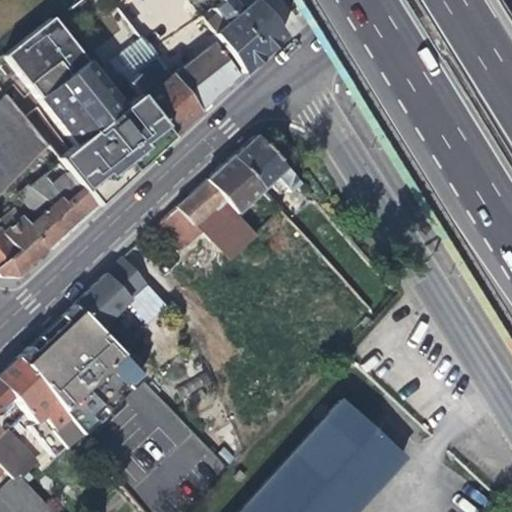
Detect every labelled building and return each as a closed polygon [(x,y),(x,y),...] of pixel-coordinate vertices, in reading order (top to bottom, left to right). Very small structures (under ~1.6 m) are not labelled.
[(216,0),(218,3),(257,55),(282,33),(251,0),(248,0),(236,10),(229,0),(216,0)] [(237,74),(257,55),(218,3),(211,8),(214,13),(204,22),(211,32),(209,34),(237,74)] [(52,159),(66,176),(91,208),(167,138),(133,95),(118,107),(47,18),(0,55),(71,144),(52,159)] [(159,37),(145,48),(167,76),(195,113),(234,77),(209,45),(183,64),(172,49),(170,51),(159,37)] [(133,95),(167,138),(195,113),(167,76),(145,48),(126,64),(115,72),(133,95)] [(0,194),(48,154),(8,102),(0,109),(0,194)] [(240,146),(228,157),(259,191),(265,185),(276,196),(283,190),(286,194),(295,186),(250,137),(240,146)] [(233,216),(259,191),(228,157),(217,167),(201,182),(233,216)] [(0,276),(14,278),(91,208),(66,176),(50,189),(42,179),(29,190),(26,187),(13,199),(33,224),(25,230),(18,221),(0,234),(0,276)] [(199,234),(229,262),(254,238),(233,216),(201,182),(166,214),(152,227),(178,253),(199,234)] [(139,289),(114,262),(99,276),(72,303),(97,326),(139,289)] [(142,377),(71,304),(62,312),(34,338),(14,357),(80,437),(130,389),(142,377)] [(0,370),(0,390),(9,401),(30,426),(26,430),(53,460),(80,437),(19,363),(10,361),(2,368),(0,370)] [(0,409),(9,401),(0,390),(0,433),(1,432),(0,430),(0,409)] [(337,401),(235,511),(347,511),(398,456),(337,401)] [(3,430),(1,432),(0,433),(0,471),(6,479),(12,473),(16,477),(31,461),(3,430)] [(0,497),(13,511),(48,511),(16,477),(12,473),(6,479),(0,485),(0,497)] [(238,473),(231,480),(239,486),(245,479),(238,473)]
